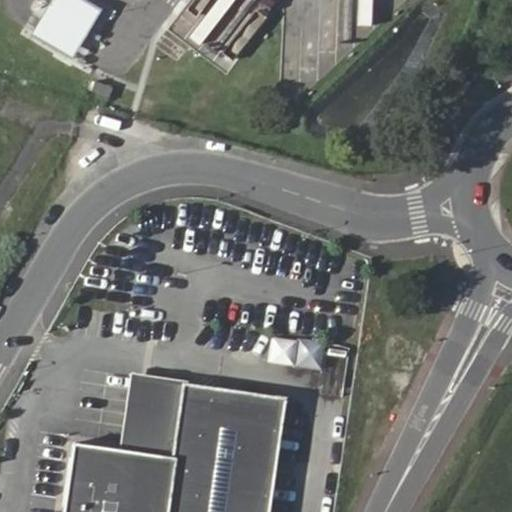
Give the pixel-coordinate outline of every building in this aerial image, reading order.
[(103,11),(84,0),(52,0),(32,36),(73,60),(103,11)] [(279,88),(281,57),(265,55),(263,87),(279,88)] [(244,118),(242,102),(260,100),(257,72),(224,76),(229,120),(244,118)] [(140,307),(174,310),(178,264),(144,261),(140,307)] [(270,363),(323,367),(325,341),(272,337),(270,363)] [(126,370),(115,450),(170,459),(182,384),(190,385),(187,379),(126,370)] [(266,511),(283,398),(190,385),(182,384),(170,459),(115,450),(72,444),(61,511),(266,511)]
